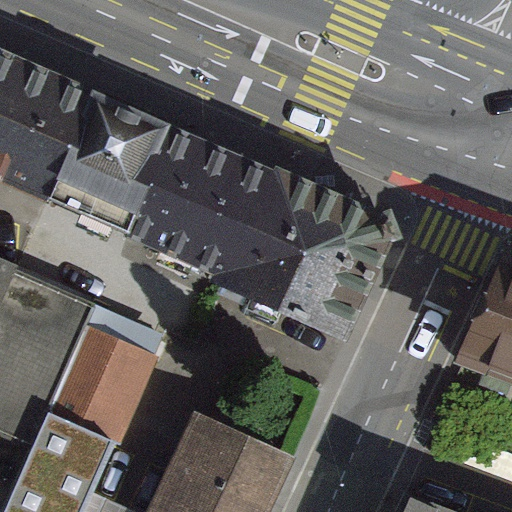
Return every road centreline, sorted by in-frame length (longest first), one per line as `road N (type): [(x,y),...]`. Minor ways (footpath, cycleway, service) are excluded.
road 1 (residential): [(339,511),(506,132)]
road 2 (tertiary): [(189,0),(506,132)]
